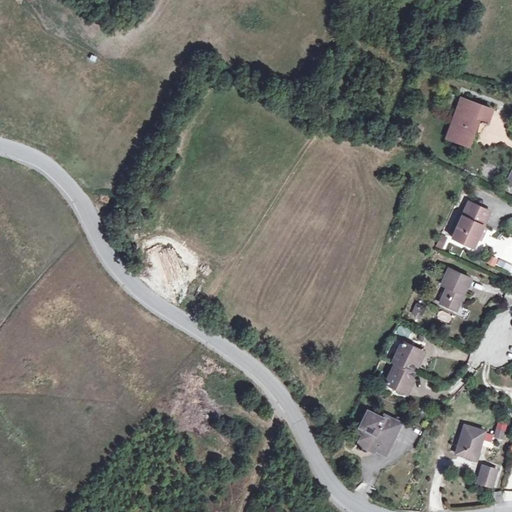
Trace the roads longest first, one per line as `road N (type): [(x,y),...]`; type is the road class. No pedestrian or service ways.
road 1 (residential): [(0,146),(59,175),(108,254),(144,294),(276,386),(338,492),(366,511)]
road 2 (track): [(285,396),(239,511)]
